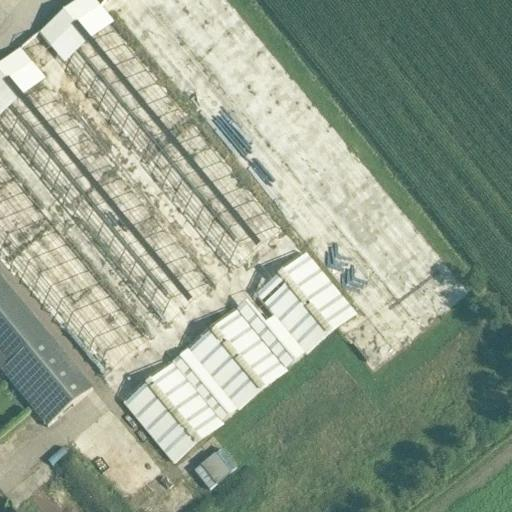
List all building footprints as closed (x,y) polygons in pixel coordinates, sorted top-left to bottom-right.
[(0,253),(173,463),(353,314),(94,0),(82,0),(0,67),(0,253)] [(103,0),(396,352),(470,294),(225,0),(103,0)] [(0,278),(0,353),(11,367),(3,373),(49,429),(94,392),(0,278)] [(0,369),(3,373),(11,367),(0,353),(0,369)] [(194,468),(208,490),(236,472),(223,450),(194,468)] [(162,500),(146,511),(185,511),(198,502),(183,483),(162,500)]
